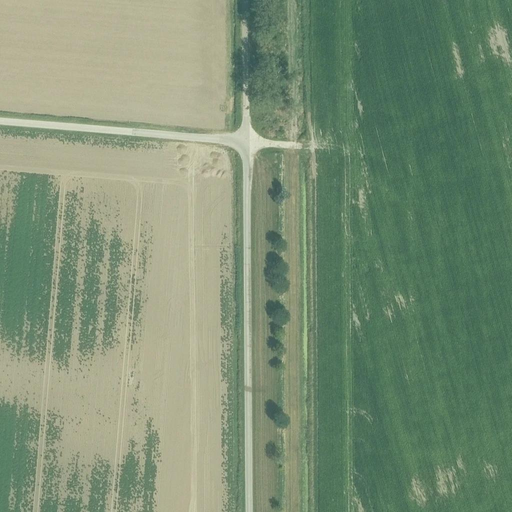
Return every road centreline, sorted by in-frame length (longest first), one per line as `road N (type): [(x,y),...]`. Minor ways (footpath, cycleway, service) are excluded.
road 1 (unclassified): [(248,511),(245,143)]
road 2 (unclassified): [(245,143),(0,122)]
road 3 (unclassified): [(245,143),(243,0)]
